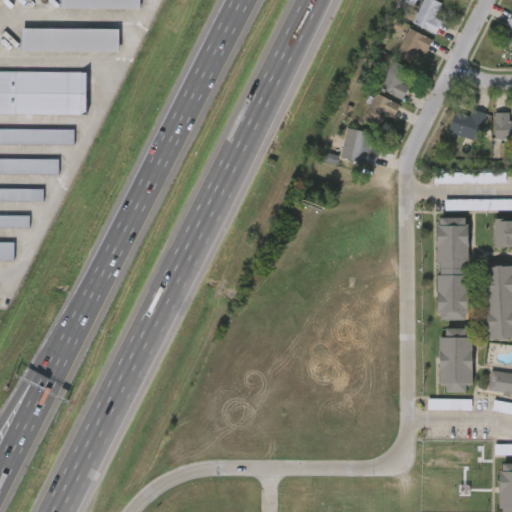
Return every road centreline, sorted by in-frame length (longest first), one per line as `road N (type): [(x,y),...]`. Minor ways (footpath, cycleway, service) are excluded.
road 1 (residential): [(490,0),(415,170),(419,425),(411,450),(379,470),(179,475),(127,511)]
road 2 (motorway): [(239,0),(51,348)]
road 3 (motorway): [(65,511),(104,406),(215,188)]
road 4 (motorway): [(215,188),(310,0)]
